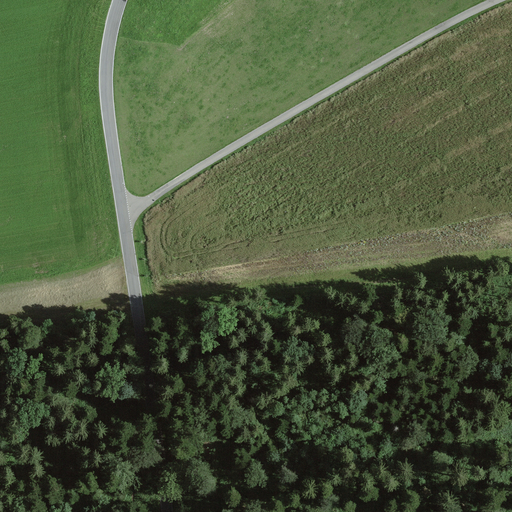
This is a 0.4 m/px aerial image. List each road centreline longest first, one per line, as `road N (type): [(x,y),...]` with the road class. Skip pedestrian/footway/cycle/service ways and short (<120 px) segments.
road 1 (unclassified): [(504,0),(120,213)]
road 2 (unclassified): [(166,511),(120,213)]
road 3 (unclassified): [(120,213),(105,44),(117,0)]
